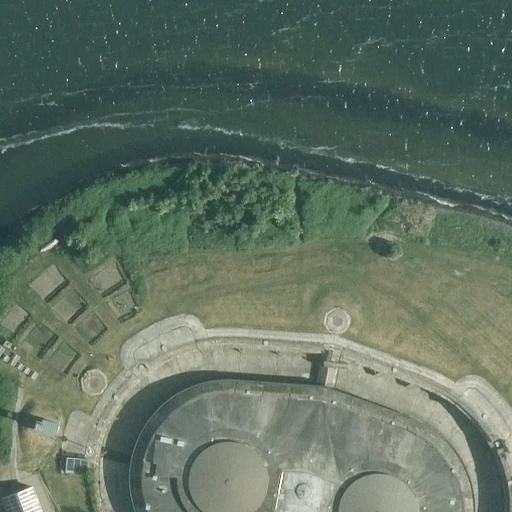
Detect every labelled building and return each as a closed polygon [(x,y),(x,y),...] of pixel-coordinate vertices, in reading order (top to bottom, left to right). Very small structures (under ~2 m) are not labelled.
[(56,448),(56,449),(56,451),(57,452),(58,454),(58,455),(60,456),(61,456),(62,457),(78,458),(77,462),(84,463),(88,463),(90,463),(100,464),(101,458),(102,452),(103,446),(105,440),(107,434),(109,428),(112,423),(114,417),(117,412),(121,407),(124,402),(128,397),(132,392),(136,388),(140,383),(145,379),(149,376),(154,372),(159,369),(165,365),(170,363),(176,360),(181,358),(187,356),(193,354),(199,352),(205,351),(211,350),(236,350),(322,355),(326,356),(337,360),(409,386),(415,388),(421,390),(427,393),(433,396),(438,399),(444,402),(449,406),(454,409),(459,413),(464,418),(468,422),(472,427),(476,432),(480,437),(483,443),(486,448),(489,454),(492,459),(494,465),(496,471),(498,477),(500,484),(501,490),(502,496),(502,502),(502,509),(502,511),(511,511),(511,459),(510,455),(511,453),(511,415),(509,410),(493,392),(481,382),(479,380),(477,379),(475,378),(472,378),(470,378),(467,378),(465,378),(463,379),(460,380),(458,381),(456,382),(454,384),(453,386),(336,338),(234,331),(214,331),(200,332),(195,323),(194,321),(193,320),(192,318),(190,317),(188,317),(186,316),(184,316),(182,316),(180,316),(150,326),(122,344),(120,346),(119,347),(117,350),(117,352),(116,354),(116,356),(116,359),(116,361),(116,364),(117,366),(118,368),(118,369),(119,370),(119,371),(118,372),(118,373),(113,378),(106,386),(100,393),(97,398),(92,407),(88,414),(86,419),(74,414),(73,414),(72,413),(70,413),(69,414),(68,414),(67,415),(66,416),(65,417),(62,426),(60,435),(58,443),(56,448)] [(129,473),(129,482),(130,491),(131,499),(134,508),(135,511),(472,511),(472,503),(471,493),(468,484),(465,475),(461,466),(457,459),(452,451),(446,445),(440,438),(433,433),(426,428),(418,423),(410,420),(331,391),(337,360),(326,356),(322,355),(315,388),(235,382),(223,381),(214,382),(205,384),(196,386),(188,389),(180,393),(172,398),(165,403),(158,409),(152,416),(147,423),(142,430),(138,438),(135,446),(132,455),(130,464),(129,473)] [(59,421),(36,414),(29,432),(53,440),(59,421)] [(66,465),(65,473),(66,474),(87,475),(87,472),(88,463),(88,461),(66,459),(66,464),(66,465)] [(90,463),(90,470),(90,476),(90,483),(91,489),(92,495),(93,502),(94,508),(95,511),(103,511),(103,506),(101,500),(100,495),(100,488),(99,482),(99,476),(100,470),(100,464),(90,463)] [(7,511),(44,511),(35,487),(3,499),(7,511)]
